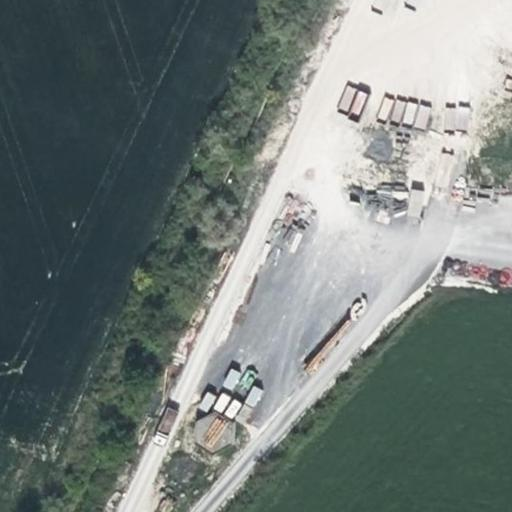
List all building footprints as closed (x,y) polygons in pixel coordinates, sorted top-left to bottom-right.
[(347,85),(337,109),(359,117),(368,93),(347,85)] [(384,95),(378,116),(425,130),(431,108),(384,95)] [(444,129),(469,130),(470,106),(445,106),(444,129)] [(166,407),(158,430),(169,434),(177,411),(166,407)] [(203,411),(191,441),(216,451),(228,421),(203,411)]
